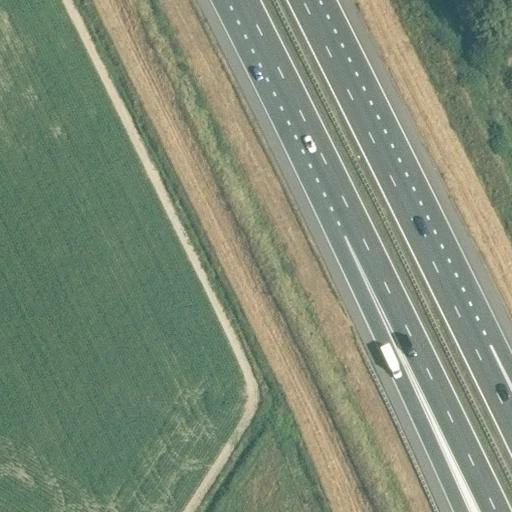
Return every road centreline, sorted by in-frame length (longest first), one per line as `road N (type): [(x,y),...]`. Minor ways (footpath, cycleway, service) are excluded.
road 1 (motorway): [(477,352),(300,0)]
road 2 (motorway): [(357,229),(494,511)]
road 3 (motorway): [(357,229),(380,334),(460,511)]
road 4 (motorway): [(240,0),(357,229)]
